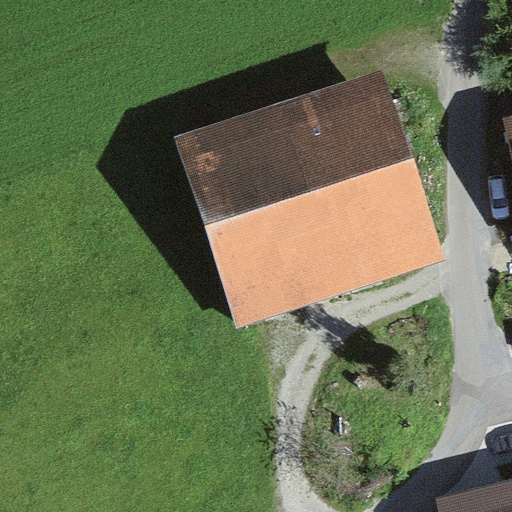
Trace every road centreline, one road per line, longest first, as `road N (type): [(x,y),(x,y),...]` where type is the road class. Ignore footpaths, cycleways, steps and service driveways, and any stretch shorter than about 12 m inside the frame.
road 1 (unclassified): [(475,0),(465,162),(477,292),(477,429)]
road 2 (track): [(320,511),(297,484),(318,347),(382,309),(477,292)]
